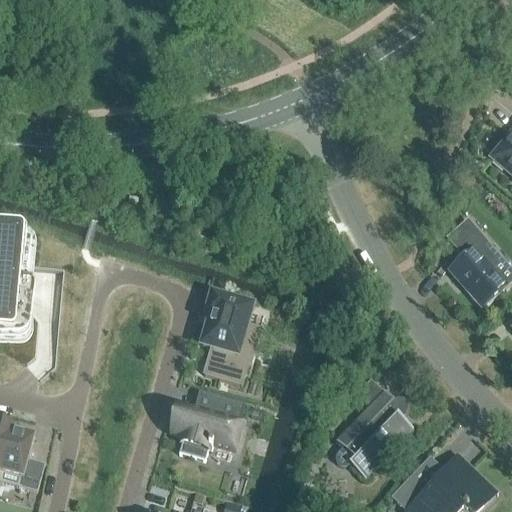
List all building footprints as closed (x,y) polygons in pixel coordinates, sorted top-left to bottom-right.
[(491,160),(511,177),(511,138),(511,140),(509,138),(491,160)] [(462,260),(448,273),(482,312),(511,285),(511,273),(467,223),(446,242),(462,260)] [(30,271),(30,270),(32,247),(2,245),(0,244),(0,334),(24,336),(26,316),(26,315),(28,296),(30,271)] [(252,311),(213,300),(207,321),(211,322),(203,349),(212,351),(209,361),(204,378),(242,389),(248,368),(251,369),(262,332),(247,328),(252,311)] [(337,446),(343,451),(338,457),(336,461),(337,467),(342,471),(346,470),(350,468),(365,483),(414,433),(401,421),(406,415),(408,412),(408,408),(405,404),(401,402),(397,402),(393,405),(384,396),(337,446)] [(172,437),(184,440),(179,457),(205,465),(210,448),(235,455),(243,428),(239,427),(240,426),(245,408),(216,400),(211,419),(187,412),(184,422),(177,420),(172,437)] [(0,478),(12,432),(0,428),(0,478)] [(28,463),(34,440),(30,439),(31,437),(12,432),(0,478),(0,485),(37,495),(44,468),(28,463)] [(412,482),(392,502),(402,511),(461,511),(464,509),(467,511),(469,511),(480,511),(492,501),(476,485),(480,481),(458,460),(444,475),(425,494),(412,482)] [(195,496),(193,505),(201,507),(204,498),(195,496)]
